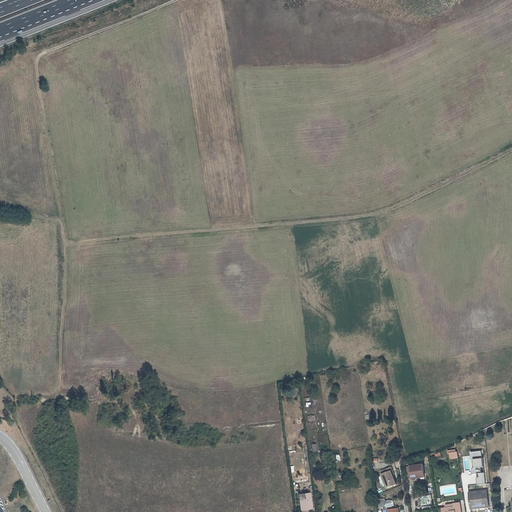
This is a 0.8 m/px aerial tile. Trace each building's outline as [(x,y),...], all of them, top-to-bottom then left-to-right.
[(463,456),(464,472),(472,471),(471,460),(481,459),(480,452),(471,452),(471,456),(463,456)] [(406,467),(408,478),(413,477),(413,481),(427,479),(425,464),(406,467)] [(391,471),(392,471),(391,467),(383,469),(385,473),(382,474),(385,484),(394,480),(392,474),(391,471)] [(491,504),(489,487),(484,488),(471,489),(471,493),(472,502),(485,500),(486,504),(491,504)] [(299,511),(306,511),(306,508),(310,508),(308,492),(298,493),(299,511)] [(456,504),(447,505),(444,506),(444,511),(443,511),(442,511),(463,511),(461,500),(456,501),(456,504)]
